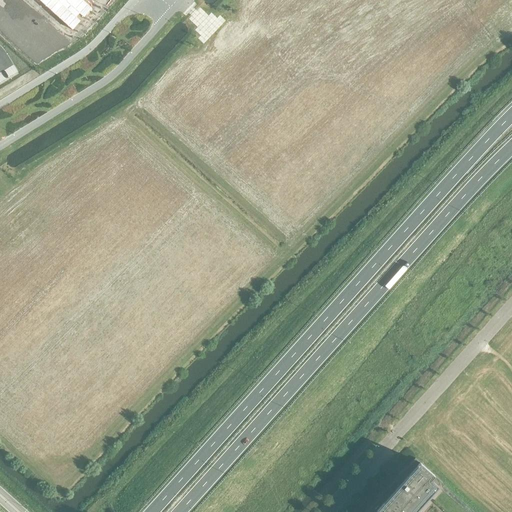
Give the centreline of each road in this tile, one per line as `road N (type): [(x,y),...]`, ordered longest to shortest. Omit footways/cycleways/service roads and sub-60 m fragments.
road 1 (trunk): [(511,114),(152,511)]
road 2 (trunk): [(179,511),(511,146)]
road 3 (unclassified): [(326,511),(511,305)]
road 4 (unclassified): [(0,146),(111,76),(172,10)]
road 5 (unclassified): [(134,0),(82,53),(0,104)]
